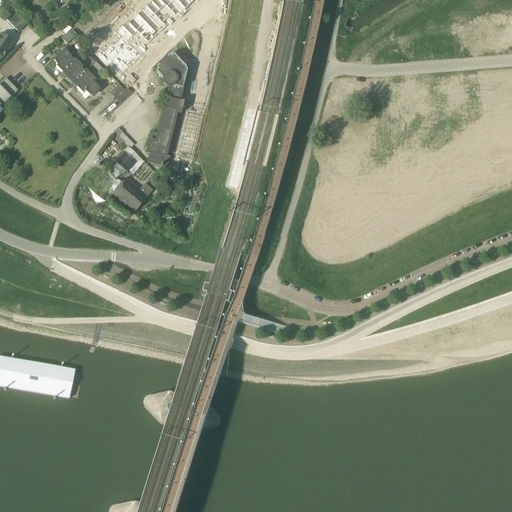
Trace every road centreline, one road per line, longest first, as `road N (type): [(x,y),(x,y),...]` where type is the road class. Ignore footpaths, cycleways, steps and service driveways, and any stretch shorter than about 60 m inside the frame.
road 1 (unclassified): [(511,240),(348,310),(262,282)]
road 2 (residential): [(262,282),(329,68)]
road 3 (unclassified): [(155,260),(60,213),(105,136)]
road 4 (unclassified): [(329,68),(511,61)]
road 5 (residential): [(210,0),(209,10),(155,53),(131,105),(105,136)]
road 6 (unclassified): [(155,260),(55,253),(0,235)]
road 7 (residential): [(105,136),(0,24)]
